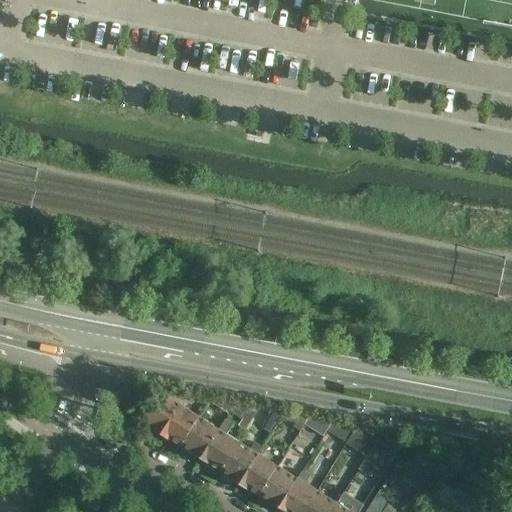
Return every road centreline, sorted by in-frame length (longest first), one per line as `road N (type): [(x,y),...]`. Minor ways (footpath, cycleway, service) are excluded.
road 1 (secondary): [(284,385),(308,399),(511,440)]
road 2 (secondary): [(511,411),(374,382),(284,385)]
road 3 (secondary): [(284,385),(111,346)]
